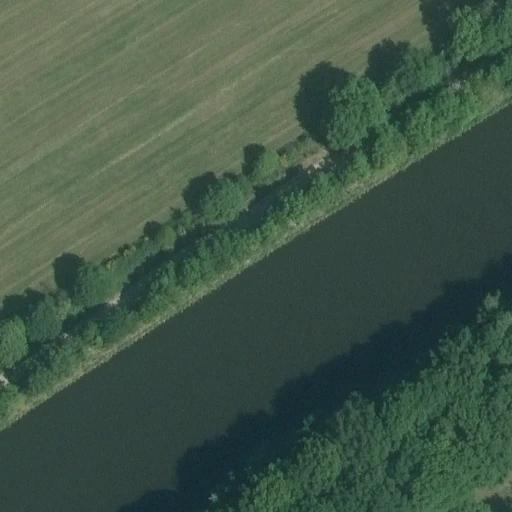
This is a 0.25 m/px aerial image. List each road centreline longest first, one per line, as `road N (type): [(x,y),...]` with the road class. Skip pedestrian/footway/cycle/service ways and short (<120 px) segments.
road 1 (track): [(0,380),(511,50)]
road 2 (track): [(341,511),(511,399)]
